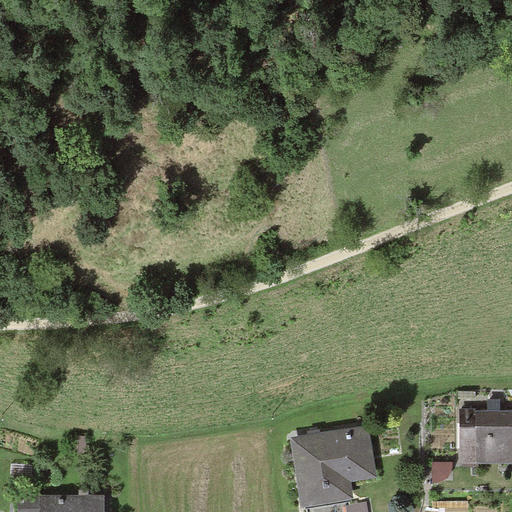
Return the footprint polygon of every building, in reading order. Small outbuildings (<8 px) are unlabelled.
[(488,396),(488,407),(495,407),(499,406),(499,396),(488,396)] [(476,405),(460,405),(461,460),(463,460),(463,464),(480,464),(480,459),(511,458),(511,406),(499,406),(495,407),(488,407),(476,407),(476,405)] [(309,431),(291,433),(301,501),(354,493),(352,477),(376,473),(368,421),(321,429),(314,430),(309,431)] [(453,459),(433,459),(433,479),(438,480),(449,475),(453,465),(453,459)] [(40,493),(19,493),(18,511),(104,511),(104,490),(89,490),(85,490),(79,490),(40,490),(40,493)] [(369,511),(367,499),(347,502),(347,511),(369,511)]
